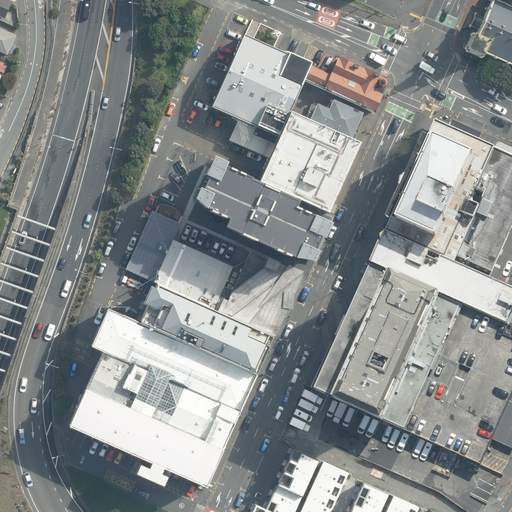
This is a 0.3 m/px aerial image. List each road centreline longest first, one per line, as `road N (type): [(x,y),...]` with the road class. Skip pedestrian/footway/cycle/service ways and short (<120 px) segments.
road 1 (motorway): [(124,0),(103,148),(27,382),(27,439),(54,511)]
road 2 (secondary): [(224,511),(421,63)]
road 3 (motorway): [(0,325),(60,149),(93,0)]
road 4 (secondary): [(258,0),(421,63)]
road 5 (residential): [(35,0),(34,58),(0,148)]
